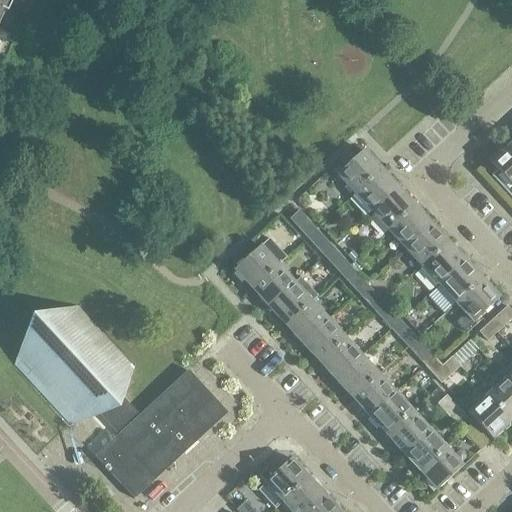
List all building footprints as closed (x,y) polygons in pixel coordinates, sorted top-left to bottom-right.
[(0,0),(0,20),(9,0),(0,0)] [(511,151),(508,147),(490,164),(497,171),(491,177),(511,199),(511,151)] [(337,176),(354,195),(380,170),(363,152),(337,176)] [(397,189),(380,170),(354,195),(371,213),(397,189)] [(414,207),(397,189),(371,213),(388,231),(414,207)] [(431,225),(414,207),(388,231),(404,250),(431,225)] [(307,221),(299,212),(290,220),(299,230),(307,221)] [(316,231),(307,221),(299,230),(308,239),(316,231)] [(448,244),(431,225),(404,250),(421,268),(448,244)] [(325,241),(316,231),(308,239),(316,249),(325,241)] [(252,288),(276,266),(285,258),(268,240),(234,271),(245,284),(247,282),(252,288)] [(324,258),(333,250),(325,241),(316,249),(324,258)] [(464,262),(448,244),(421,268),(438,286),(464,262)] [(333,267),(341,258),(333,250),(324,258),(333,267)] [(352,251),(347,256),(353,262),(358,256),(352,251)] [(350,268),(341,258),(333,267),(341,276),(350,268)] [(481,280),(464,262),(438,286),(455,304),(481,280)] [(267,308),(293,284),(276,266),(252,288),(258,294),(256,296),(267,308)] [(349,285),(358,277),(350,268),(341,276),(349,285)] [(358,294),(367,286),(358,277),(349,285),(358,294)] [(293,284),(267,308),(279,321),(281,319),(286,325),(310,302),(316,297),(309,289),(299,278),(293,284)] [(498,299),(481,280),(455,304),(464,315),(455,323),(465,334),(475,325),(473,322),(498,299)] [(375,295),(367,286),(358,294),(366,303),(375,295)] [(383,304),(375,295),(366,303),(375,312),(383,304)] [(301,345),(327,321),(310,302),(286,325),(291,331),(290,332),(301,345)] [(383,322),(392,314),(383,304),(375,312),(383,322)] [(496,333),(511,319),(511,313),(507,308),(488,325),(496,333)] [(226,413),(188,372),(139,417),(118,393),(124,387),(121,384),(128,378),(126,376),(131,371),(75,310),(71,312),(61,315),(54,322),(51,318),(44,325),(41,322),(32,329),(35,333),(28,339),(31,343),(24,349),(27,352),(19,359),(20,360),(17,363),(73,424),(78,419),(80,422),(87,416),(90,419),(96,413),(99,416),(100,415),(117,434),(93,456),(133,499),(226,413)] [(392,331),(400,323),(392,314),(383,322),(392,331)] [(320,361),(344,339),(327,321),(301,345),(313,357),(314,356),(320,361)] [(400,340),(409,332),(400,323),(392,331),(400,340)] [(496,333),(488,325),(479,333),(487,342),(496,333)] [(417,341),(409,332),(400,340),(408,349),(417,341)] [(335,381),(361,357),(344,339),(320,361),(325,367),(323,369),(335,381)] [(417,358),(425,350),(417,341),(408,349),(417,358)] [(434,359),(425,350),(417,358),(425,367),(434,359)] [(353,398),(377,375),(361,357),(335,381),(346,394),(348,392),(353,398)] [(452,357),(442,367),(443,369),(451,377),(461,367),(452,357)] [(434,377),(443,369),(442,367),(434,359),(425,367),(434,377)] [(451,377),(443,369),(434,377),(442,385),(451,377)] [(369,418),(395,394),(377,375),(353,398),(359,403),(357,405),(369,418)] [(511,423),(511,421),(511,386),(505,380),(487,397),(511,423)] [(388,435),(412,412),(395,394),(369,418),(380,431),(382,429),(388,435)] [(455,407),(446,397),(437,405),(446,415),(455,407)] [(493,440),(511,423),(487,397),(468,414),(493,440)] [(463,416),(455,407),(446,415),(454,423),(463,416)] [(402,455),(428,430),(412,412),(388,435),(393,440),(391,442),(402,455)] [(463,433),(480,452),(489,444),(472,425),(463,433)] [(421,470),(445,448),(428,430),(402,455),(414,467),(416,465),(421,470)] [(436,491),(462,467),(445,448),(421,470),(426,476),(424,478),(436,491)] [(291,461),(282,469),(274,460),(257,476),(265,485),(258,492),(275,510),(282,503),(308,479),(291,461)] [(309,511),(325,498),(308,479),(282,503),(289,511),(309,511)] [(337,511),(325,498),(309,511),(337,511)]
